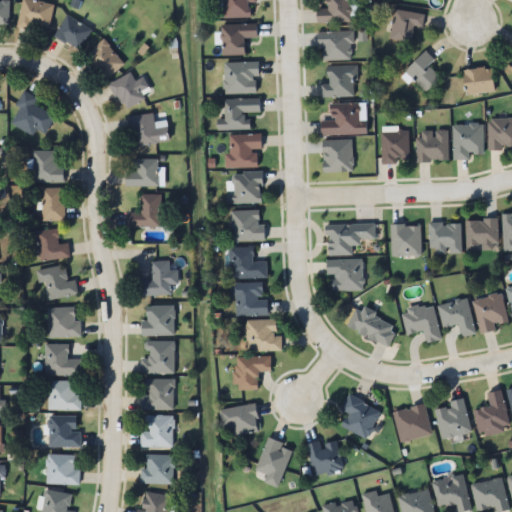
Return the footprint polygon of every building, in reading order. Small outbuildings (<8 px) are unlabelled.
[(249,2),(255,2),(255,0),(222,0),(222,17),(249,17),(249,2)] [(326,0),(326,8),(316,8),(316,21),(350,21),(350,0),(326,0)] [(8,1),(0,1),(0,25),(8,25),(8,1)] [(19,29),(50,29),(50,1),(19,1),(19,29)] [(411,41),(413,25),(423,26),(425,13),(394,9),(390,39),(411,41)] [(54,36),(78,51),(91,30),(66,15),(54,36)] [(222,25),(222,56),(244,56),(244,38),(256,38),(256,25),(222,25)] [(352,31),(319,31),(319,60),(352,60),(352,31)] [(124,63),(102,40),(83,57),(106,81),(124,63)] [(425,91),(439,78),(428,65),(434,59),(425,50),(404,70),(425,91)] [(258,93),(258,63),(224,63),(224,93),(258,93)] [(356,66),(326,66),(326,84),(320,84),(320,97),(356,97),(356,66)] [(465,94),(494,91),(491,67),(462,70),(465,94)] [(145,98),(129,72),(109,85),(125,111),(145,98)] [(37,130),(44,134),(54,117),(33,104),(37,98),(25,91),(8,122),(33,136),(37,130)] [(260,113),(259,98),(224,99),(224,119),(216,120),(217,130),(249,130),(249,113),(260,113)] [(366,134),(365,103),(330,104),(330,120),(320,120),(320,135),(366,134)] [(169,142),(167,127),(154,129),(152,114),(129,117),(133,147),(169,142)] [(511,118),(488,118),(488,148),(511,148),(511,118)] [(469,159),(469,153),(483,153),(482,124),(452,124),(453,159),(469,159)] [(381,162),(408,162),(408,131),(381,131),(381,162)] [(416,161),(447,161),(447,131),(416,131),(416,161)] [(225,153),(225,168),(257,168),(257,151),(260,151),(260,135),(230,135),(229,154),(225,153)] [(322,139),(322,172),(352,172),(352,139),(322,139)] [(63,182),(63,166),(55,166),(55,151),(33,151),(33,182),(63,182)] [(133,171),(124,171),(124,186),(157,186),(157,159),(133,159),(133,171)] [(229,203),(262,204),(262,172),(230,172),(229,203)] [(63,220),(63,188),(42,188),(42,220),(63,220)] [(127,227),(159,227),(159,194),(140,194),(140,213),(127,213),(127,227)] [(259,210),(230,210),(230,241),(264,241),(264,224),(259,224),(259,210)] [(511,249),(511,210),(502,210),(502,249),(511,249)] [(466,219),(466,250),(497,250),(497,219),(466,219)] [(429,223),(429,253),(461,253),(461,223),(429,223)] [(352,246),(360,246),(360,240),(374,239),(374,224),(326,225),(326,255),(352,255),(352,246)] [(391,256),(420,256),(420,225),(391,225),(391,256)] [(39,260),(69,257),(67,243),(57,244),(56,229),(36,231),(39,260)] [(228,278),(266,278),(266,262),(253,262),(253,247),(228,247),(228,278)] [(327,260),(327,291),(362,291),(362,260),(327,260)] [(139,281),(139,296),(170,295),(170,284),(177,284),(176,270),(169,271),(168,261),(151,262),(151,280),(139,281)] [(38,284),(44,283),(46,300),(78,295),(75,279),(66,281),(64,265),(36,270),(38,284)] [(230,299),(235,299),(235,315),(267,315),(267,300),(263,300),(263,282),(230,282),(230,299)] [(495,330),(494,325),(507,322),(500,293),(472,300),(480,334),(495,330)] [(475,335),(466,298),(437,305),(442,328),(458,325),(461,338),(475,335)] [(173,336),(173,306),(145,306),(145,320),(140,320),(140,336),(173,336)] [(346,328),(386,347),(396,325),(356,306),(346,328)] [(423,332),(424,343),(438,342),(435,307),(403,310),(405,334),(423,332)] [(81,320),(74,321),(74,308),(47,308),(47,337),(81,337),(81,320)] [(277,320),(245,320),(245,352),(280,352),(280,335),(277,335),(277,320)] [(173,342),(143,342),(143,359),(140,359),(140,373),(173,373),(173,342)] [(68,344),(44,344),(44,376),(80,376),(80,359),(68,359),(68,344)] [(257,371),(270,371),(270,357),(236,357),(236,390),(257,390),(257,371)] [(173,410),(173,379),(142,379),(142,410),(173,410)] [(80,410),(80,394),(75,394),(75,381),(47,381),(47,410),(80,410)] [(474,410),(479,435),(509,429),(501,390),(487,393),(490,407),(474,410)] [(348,414),(341,426),(365,439),(380,412),(349,395),(340,410),(348,414)] [(471,432),(462,399),(449,402),(450,406),(435,410),(442,439),(471,432)] [(221,429),(230,428),(231,436),(258,433),(255,405),(219,409),(221,429)] [(431,435),(424,405),(392,412),(400,443),(431,435)] [(79,416),(48,416),(48,447),(79,447),(79,416)] [(173,447),(173,416),(142,416),(142,447),(173,447)] [(277,487),(293,448),(267,438),(254,471),(263,475),(261,481),(277,487)] [(342,470),(337,442),(321,445),(320,442),(307,444),(312,476),(342,470)] [(74,469),(74,454),(46,454),(46,484),(79,484),(79,469),(74,469)] [(140,484),(173,484),(173,455),(145,455),(145,469),(140,469),(140,484)] [(437,506),(456,503),(456,511),(463,511),(469,511),(464,476),(433,481),(437,506)] [(471,485),(477,511),(493,508),(493,511),(498,511),(508,510),(501,478),(471,485)] [(432,511),(428,489),(398,497),(401,511),(432,511)] [(73,511),(74,511),(69,510),(71,493),(44,490),(41,511),(73,511)] [(169,511),(172,496),(142,491),(138,511),(169,511)] [(362,494),(365,511),(392,511),(389,493),(377,495),(376,491),(362,494)] [(356,511),(353,499),(322,506),(323,511),(356,511)]
